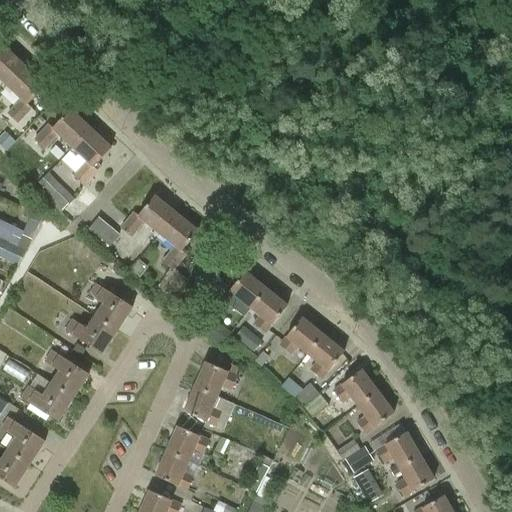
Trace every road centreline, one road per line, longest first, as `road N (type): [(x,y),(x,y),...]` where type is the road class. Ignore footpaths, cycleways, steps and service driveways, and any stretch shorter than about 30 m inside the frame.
road 1 (residential): [(112,511),(191,349),(177,316),(153,316),(20,511)]
road 2 (residential): [(490,511),(391,347),(240,227)]
road 3 (residential): [(240,227),(176,177),(20,1)]
